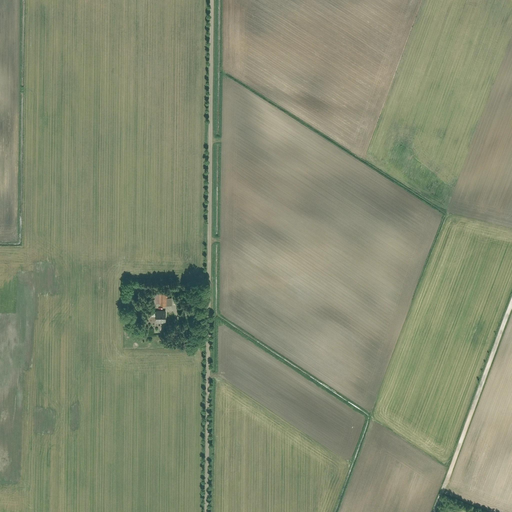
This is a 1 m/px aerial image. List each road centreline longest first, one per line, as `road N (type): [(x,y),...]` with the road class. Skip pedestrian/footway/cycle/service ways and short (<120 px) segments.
road 1 (track): [(206,511),(211,0)]
road 2 (track): [(437,511),(511,308)]
